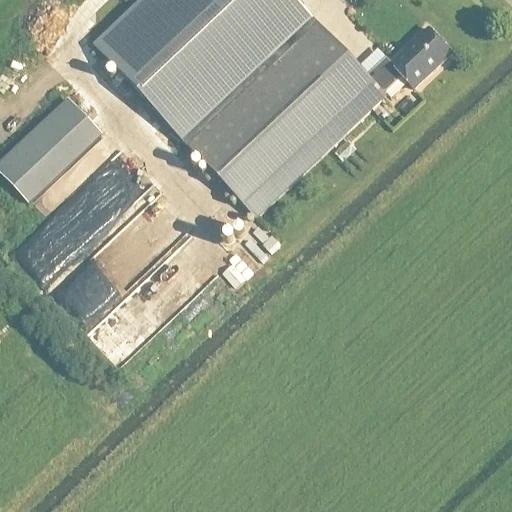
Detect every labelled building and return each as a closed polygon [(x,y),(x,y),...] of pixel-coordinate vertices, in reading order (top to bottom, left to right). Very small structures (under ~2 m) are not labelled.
[(364,76),(309,18),(292,0),(146,0),(94,49),(169,129),(180,140),(254,219),(350,129),(384,97),(382,95),(364,76)] [(37,27),(29,46),(44,52),(51,33),(37,27)] [(364,76),(382,95),(401,78),(413,90),(450,54),(426,29),(412,41),(414,43),(405,50),(404,49),(389,63),(384,58),(364,76)] [(0,111),(7,102),(15,107),(35,79),(0,54),(0,111)] [(0,176),(27,205),(100,136),(67,101),(0,163),(0,176)] [(205,250),(213,242),(203,231),(195,238),(205,250)] [(184,247),(153,281),(183,308),(214,273),(184,247)] [(105,323),(132,352),(179,308),(151,279),(105,323)]
